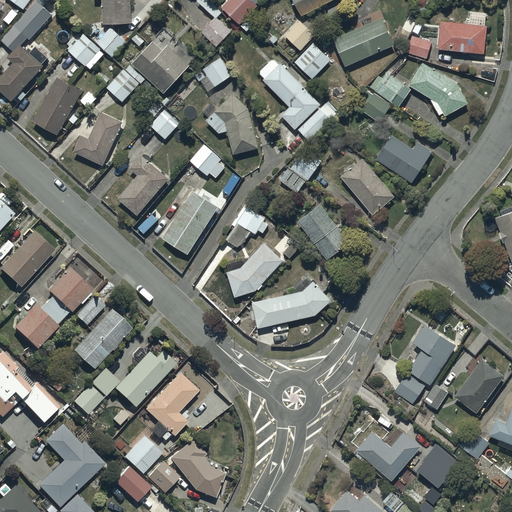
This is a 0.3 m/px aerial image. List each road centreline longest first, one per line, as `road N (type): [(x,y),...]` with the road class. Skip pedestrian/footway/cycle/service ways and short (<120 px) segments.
road 1 (residential): [(0,144),(303,425)]
road 2 (residential): [(416,243),(303,425)]
road 3 (residential): [(511,112),(416,243)]
road 4 (residential): [(416,243),(511,320)]
